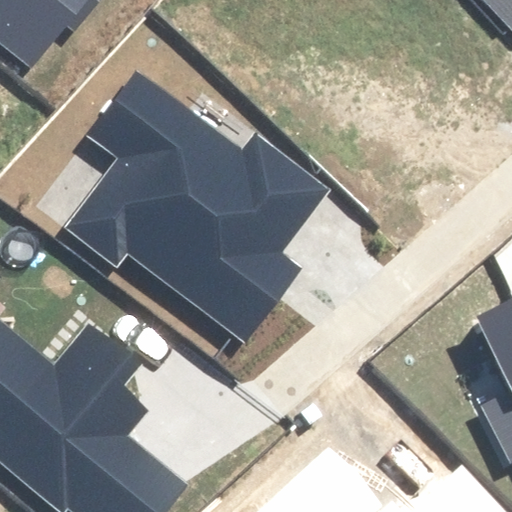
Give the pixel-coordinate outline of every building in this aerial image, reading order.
[(0,0),(0,36),(34,64),(66,24),(74,30),(97,0),(0,0)] [(511,0),(487,0),(511,26),(511,0)] [(246,153),(137,72),(90,135),(123,160),(70,231),(116,265),(127,250),(246,339),(298,270),(275,253),(323,188),(256,139),(246,153)] [(511,301),(479,319),(511,384),(511,388),(484,403),(511,458),(511,301)] [(0,326),(0,458),(65,511),(163,511),(186,485),(126,436),(146,412),(119,389),(138,366),(89,326),(53,369),(0,326)] [(508,511),(463,463),(408,511),(384,511),(330,452),(264,511),(508,511)]
